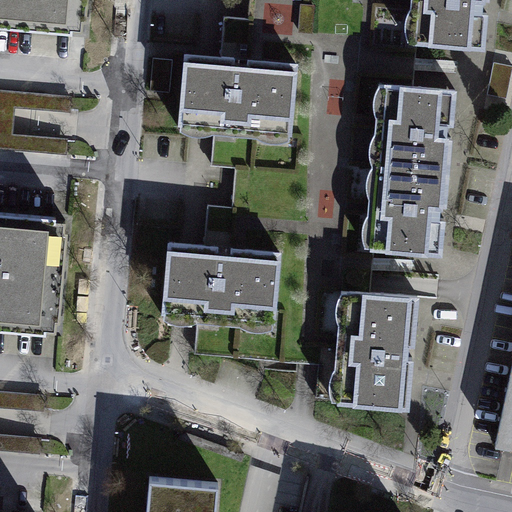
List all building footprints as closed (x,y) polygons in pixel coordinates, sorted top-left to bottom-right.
[(97,0),(0,0),(0,29),(29,32),(95,37),(97,0)] [(484,0),(410,0),(408,37),(482,42),(484,0)] [(222,23),(219,60),(291,65),(296,6),(242,2),(240,24),(222,23)] [(219,60),(180,55),(173,122),(204,126),(287,132),(291,65),(219,60)] [(505,95),(511,71),(511,65),(499,62),(491,91),(505,95)] [(451,83),(376,78),(370,161),(445,166),(451,83)] [(217,172),(216,184),(283,189),(287,132),(204,126),(201,171),(217,172)] [(445,166),(370,161),(364,243),(439,249),(445,166)] [(278,250),(283,189),(216,184),(214,203),(200,202),(197,244),(278,250)] [(67,232),(0,226),(0,331),(58,337),(67,232)] [(197,244),(159,243),(153,318),(270,327),(278,250),(197,244)] [(414,289),(345,285),(337,395),(406,400),(414,289)] [(511,311),(483,447),(511,452),(511,311)] [(220,511),(222,489),(149,483),(146,511),(220,511)]
